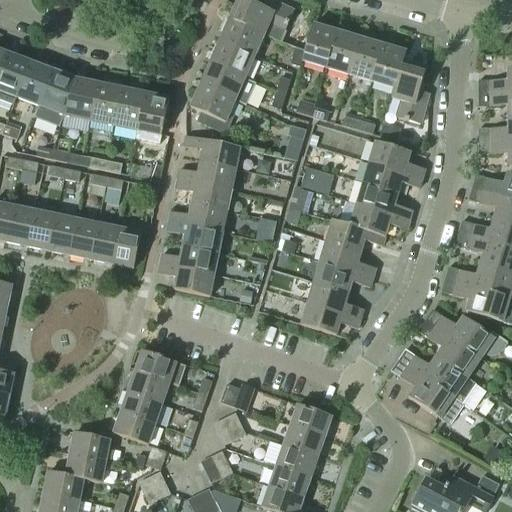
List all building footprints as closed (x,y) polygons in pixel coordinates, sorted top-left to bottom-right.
[(239,1),(229,24),(263,39),(267,30),(283,37),(294,14),(264,1),(260,10),(239,1)] [(229,24),(219,45),(254,60),(263,39),(229,24)] [(302,66),(325,73),(337,35),(312,28),(302,66)] [(360,42),(337,35),(325,73),(348,80),(360,42)] [(360,42),(348,80),(371,86),(383,49),(360,42)] [(219,45),(209,67),(244,82),(254,60),(219,45)] [(390,101),(391,102),(393,92),(396,92),(404,66),(403,65),(406,55),(383,49),(371,86),(392,92),(390,101)] [(299,70),(304,54),(295,51),(290,67),(299,70)] [(6,57),(0,73),(0,104),(11,109),(14,101),(16,101),(29,65),(6,57)] [(29,65),(16,101),(38,110),(52,74),(29,65)] [(426,72),(404,66),(396,92),(393,92),(391,102),(400,104),(395,121),(419,128),(428,97),(419,94),(426,72)] [(255,87),(244,82),(209,67),(199,90),(234,105),(244,110),(255,87)] [(478,96),(511,95),(511,72),(507,72),(507,84),(477,84),(478,96)] [(38,110),(34,120),(58,129),(62,119),(72,82),(52,74),(38,110)] [(285,99),(289,83),(280,81),(275,96),(285,99)] [(72,82),(62,119),(63,119),(89,125),(97,87),(74,82),(72,82)] [(97,87),(89,125),(113,130),(121,92),(97,87)] [(224,137),(232,120),(228,118),(234,105),(199,90),(189,111),(201,116),(197,125),(224,137)] [(121,92),(113,130),(137,135),(145,97),(121,92)] [(511,95),(478,96),(478,110),(507,110),(507,120),(511,120),(511,95)] [(280,113),(285,99),(275,96),(270,111),(280,113)] [(145,97),(137,135),(160,139),(168,102),(145,97)] [(310,120),(313,111),(298,106),(295,116),(310,120)] [(325,125),(328,115),(313,111),(310,120),(325,125)] [(356,134),(359,125),(344,120),(341,129),(356,134)] [(478,145),(511,144),(511,120),(507,120),(507,132),(478,132),(478,145)] [(371,139),(374,129),(359,125),(356,134),(371,139)] [(6,129),(2,138),(12,142),(16,143),(20,134),(6,129)] [(302,144),(305,134),(290,129),(287,139),(302,144)] [(386,130),(383,140),(394,144),(397,133),(386,130)] [(234,173),(239,151),(185,140),(182,151),(201,154),(199,166),(234,173)] [(511,144),(478,145),(478,158),(507,158),(507,170),(511,170),(511,144)] [(421,183),(424,173),(406,167),(410,156),(375,145),(368,167),(421,183)] [(37,150),(35,159),(50,162),(52,153),(37,150)] [(52,153),(50,162),(66,166),(68,156),(52,153)] [(20,173),(22,163),(7,160),(5,170),(20,173)] [(104,174),(106,165),(90,161),(88,171),(104,174)] [(295,165),(280,162),(278,175),(293,178),(295,165)] [(36,177),(38,167),(22,163),(20,173),(36,177)] [(119,177),(121,168),(106,165),(104,174),(119,177)] [(230,194),(234,173),(199,166),(196,177),(178,173),(176,183),(230,194)] [(419,192),(421,183),(368,167),(362,187),(397,198),(401,187),(419,192)] [(159,186),(162,170),(152,168),(149,184),(159,186)] [(63,182),(65,172),(49,169),(47,178),(63,182)] [(306,171),(300,190),(320,196),(325,176),(306,171)] [(78,185),(80,175),(65,172),(63,182),(78,185)] [(511,202),(511,177),(507,176),(503,187),(475,178),(471,191),(511,202)] [(105,191),(107,181),(92,178),(90,187),(105,191)] [(107,181),(105,191),(106,191),(103,205),(118,208),(123,184),(107,181)] [(225,216),(230,194),(176,183),(174,193),(192,197),(190,208),(225,216)] [(409,224),(412,214),(394,209),(397,198),(362,187),(356,208),(409,224)] [(154,207),(158,191),(148,189),(145,205),(154,207)] [(296,191),(293,203),(319,211),(322,198),(296,191)] [(511,227),(511,202),(471,191),(467,203),(496,212),(493,222),(511,227)] [(277,225),(283,205),(271,203),(267,223),(277,225)] [(0,245),(5,246),(13,210),(0,207),(0,245)] [(221,236),(225,216),(190,208),(187,219),(169,215),(167,225),(221,236)] [(406,234),(409,224),(356,208),(350,229),(385,240),(388,228),(406,234)] [(26,251),(34,215),(13,210),(5,246),(26,251)] [(289,212),(285,224),(296,228),(300,215),(289,212)] [(48,255),(55,219),(34,215),(26,251),(48,255)] [(69,259),(76,224),(55,219),(48,255),(69,259)] [(511,253),(511,227),(493,222),(490,232),(461,224),(457,237),(511,253)] [(90,264),(97,228),(76,224),(69,259),(90,264)] [(382,250),(384,240),(385,240),(350,229),(332,224),(325,245),(360,256),(363,244),(382,250)] [(217,257),(221,236),(167,225),(165,235),(183,239),(181,250),(217,257)] [(112,268),(120,232),(97,228),(90,264),(112,268)] [(133,272),(140,237),(120,232),(112,268),(133,272)] [(511,278),(511,253),(457,237),(454,249),(482,258),(479,268),(511,278)] [(372,281),(375,272),(357,267),(360,256),(325,245),(319,265),(372,281)] [(212,279),(217,257),(181,250),(179,261),(160,258),(158,268),(212,279)] [(248,265),(246,277),(259,280),(262,268),(248,265)] [(369,291),(372,281),(319,265),(313,286),(348,297),(351,286),(369,291)] [(208,301),(212,279),(158,268),(156,277),(175,281),(172,293),(208,301)] [(511,290),(511,278),(479,268),(476,278),(447,270),(444,282),(509,302),(511,290)] [(511,326),(511,302),(509,302),(444,282),(440,295),(468,304),(465,315),(501,326),(502,325),(511,328),(511,326)] [(0,308),(7,310),(12,289),(0,286),(0,308)] [(360,323),(363,313),(344,308),(348,297),(313,286),(306,307),(360,323)] [(250,307),(252,295),(241,293),(239,305),(250,307)] [(357,333),(360,323),(306,307),(300,328),(335,339),(339,327),(357,333)] [(456,330),(431,313),(424,324),(480,363),(483,358),(489,360),(494,359),(499,357),(506,347),(493,337),(491,340),(462,321),(456,330)] [(466,382),(480,363),(424,324),(417,335),(441,352),(435,360),(466,382)] [(404,353),(397,364),(461,408),(469,413),(469,412),(473,412),(482,398),(482,394),(482,393),(466,382),(435,360),(429,370),(404,353)] [(141,354),(134,376),(168,388),(178,392),(185,369),(176,366),(141,354)] [(448,428),(461,408),(397,364),(390,375),(414,391),(408,401),(448,428)] [(0,397),(9,399),(14,378),(0,375),(0,397)] [(134,376),(127,396),(161,408),(168,388),(134,376)] [(206,401),(211,385),(202,382),(196,398),(206,401)] [(240,393),(226,388),(220,407),(235,412),(240,393)] [(245,415),(252,393),(241,389),(240,393),(235,412),(245,415)] [(127,396),(120,416),(154,428),(161,408),(127,396)] [(0,420),(4,421),(9,399),(0,397),(0,420)] [(201,415),(206,401),(196,398),(192,412),(201,415)] [(325,441),(332,420),(297,408),(290,428),(325,441)] [(120,416),(113,437),(147,449),(154,428),(120,416)] [(218,439),(240,428),(234,417),(212,427),(218,439)] [(192,441),(197,426),(188,423),(183,438),(192,441)] [(223,449),(245,439),(240,428),(218,439),(223,449)] [(317,461),(322,449),(325,441),(290,428),(282,449),(317,461)] [(105,465),(105,464),(109,444),(73,436),(69,458),(105,465)] [(187,456),(192,441),(183,438),(177,453),(187,456)] [(310,481),(317,461),(282,449),(275,469),(310,481)] [(495,472),(505,458),(493,449),(483,463),(495,472)] [(160,474),(163,465),(166,455),(151,450),(144,469),(160,474)] [(222,481),(232,477),(221,455),(211,460),(222,481)] [(100,487),(105,465),(69,458),(65,479),(83,482),(83,484),(100,487)] [(210,487),(211,487),(222,481),(211,460),(199,465),(210,487)] [(303,502),(310,481),(275,469),(268,489),(303,502)] [(78,504),(83,484),(83,482),(65,479),(48,475),(44,497),(78,504)] [(143,498),(164,488),(159,476),(137,486),(143,498)] [(475,491),(452,479),(447,489),(446,488),(444,492),(426,482),(410,511),(486,511),(493,501),(499,488),(481,479),(475,491)] [(148,508),(169,498),(164,488),(143,498),(148,508)] [(299,511),(303,502),(268,489),(260,511),(262,511),(299,511)] [(204,511),(217,511),(208,493),(197,498),(204,511)] [(114,511),(123,511),(128,500),(118,496),(113,511),(114,511)] [(76,511),(78,504),(44,497),(40,511),(76,511)] [(190,511),(204,511),(197,498),(186,503),(190,511)]
